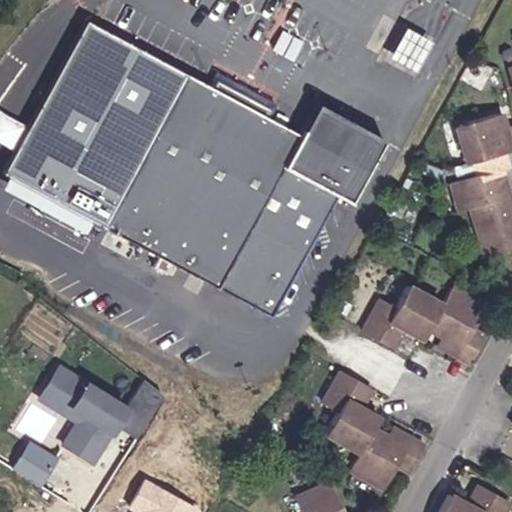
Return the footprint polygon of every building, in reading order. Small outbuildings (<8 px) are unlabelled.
[(232,35),(237,26),(221,16),(216,25),(232,35)] [(511,17),(497,22),(504,47),(491,51),(500,82),(511,78),(511,71),(511,67),(511,17)] [(437,42),(409,27),(392,57),(420,73),(437,42)] [(303,136),(191,74),(113,228),(217,286),(289,164),(355,204),(388,141),(324,105),(303,136)] [(493,151),(488,135),(506,129),(501,114),(489,117),(486,108),(480,89),(437,102),(450,146),(457,144),(463,162),(434,172),(442,196),(454,193),(469,241),(511,229),(511,212),(500,216),(481,156),(493,151)] [(489,117),(501,114),(498,105),(486,108),(489,117)] [(0,139),(13,145),(24,120),(0,109),(0,139)] [(473,318),(458,310),(469,288),(438,269),(428,287),(395,268),(383,290),(367,281),(348,315),(380,332),(388,317),(381,313),(384,308),(410,322),(415,312),(427,319),(447,330),(443,339),(457,347),(473,318)] [(443,339),(447,330),(427,319),(423,327),(443,339)] [(401,423),(395,432),(375,421),(361,414),(367,403),(341,389),(344,383),(350,387),(359,370),(329,354),(310,389),(324,397),(312,419),(348,438),(338,455),(371,472),(383,451),(397,459),(413,428),(401,423)] [(137,441),(166,398),(146,382),(128,409),(64,366),(48,390),(85,415),(80,422),(65,444),(93,463),(117,427),(137,441)] [(85,415),(48,390),(43,398),(80,422),(85,415)] [(395,432),(401,423),(380,411),(375,421),(395,432)] [(327,511),(340,507),(323,465),(286,481),(295,506),(283,511),(327,511)] [(464,511),(466,510),(469,511),(484,511),(500,484),(470,467),(461,483),(466,485),(463,491),(437,477),(418,511),(420,511),(464,511)]
